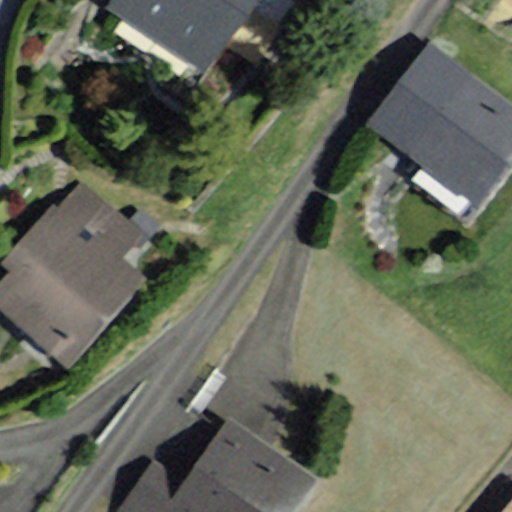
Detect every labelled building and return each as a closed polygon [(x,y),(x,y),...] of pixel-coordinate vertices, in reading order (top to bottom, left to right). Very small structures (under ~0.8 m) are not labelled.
[(252,0),(114,0),(110,7),(208,70),(252,0)] [(511,154),(511,104),(430,42),(369,122),(476,203),(511,154)] [(135,233),(80,185),(11,262),(20,270),(0,292),(0,299),(66,358),(140,275),(116,254),(135,233)] [(292,511),(318,478),(232,415),(184,480),(155,459),(116,511),(292,511)] [(511,511),(511,499),(501,511),(511,511)]
